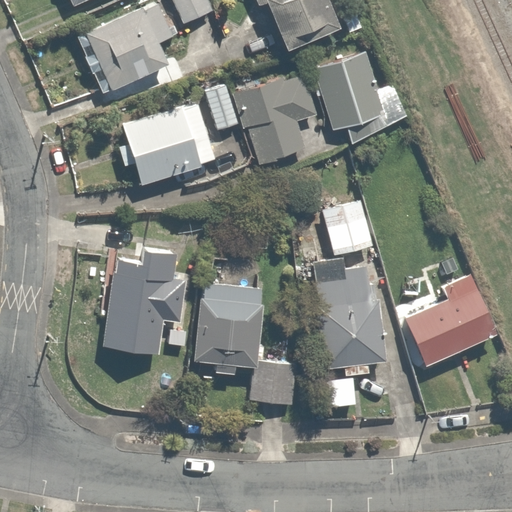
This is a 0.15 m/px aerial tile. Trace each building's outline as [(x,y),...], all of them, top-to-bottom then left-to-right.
[(151,0),(143,0),(67,33),(92,92),(159,62),(148,37),(164,30),(151,0)] [(201,0),(162,0),(173,22),(205,8),(201,0)] [(254,0),(274,45),(325,23),(315,0),(254,0)] [(384,126),(370,83),(357,40),(302,57),(325,128),(339,124),(343,139),(384,126)] [(288,60),(197,92),(210,128),(232,120),(248,164),(316,139),(288,60)] [(186,99),(112,123),(132,183),(206,158),(186,99)] [(354,193),(311,205),(324,252),(367,240),(354,193)] [(165,253),(104,244),(90,342),(148,350),(153,318),(171,321),(177,278),(161,276),(165,253)] [(368,285),(366,255),(305,260),(311,362),(331,361),(331,372),(359,370),(358,359),(381,357),(377,284),(368,285)] [(432,284),(437,293),(390,317),(415,365),(486,328),(457,271),(432,284)] [(246,284),(190,281),(184,358),(206,359),(205,372),(225,373),(225,364),(241,365),(246,284)] [(288,358),(244,356),(242,400),(286,402),(288,358)]
